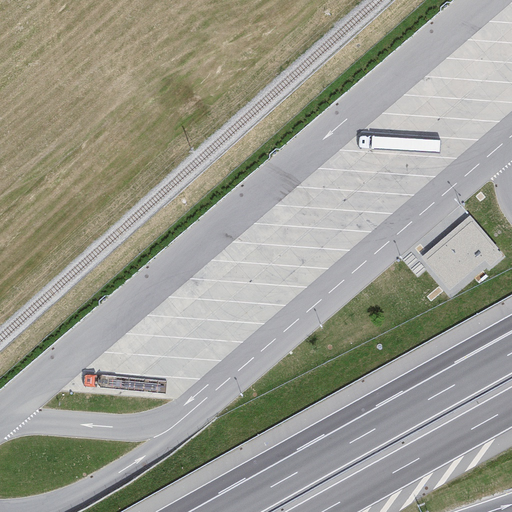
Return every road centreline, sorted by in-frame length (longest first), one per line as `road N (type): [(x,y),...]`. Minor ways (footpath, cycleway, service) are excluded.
road 1 (motorway): [(463,378),(224,511)]
road 2 (motorway): [(322,511),(511,407)]
